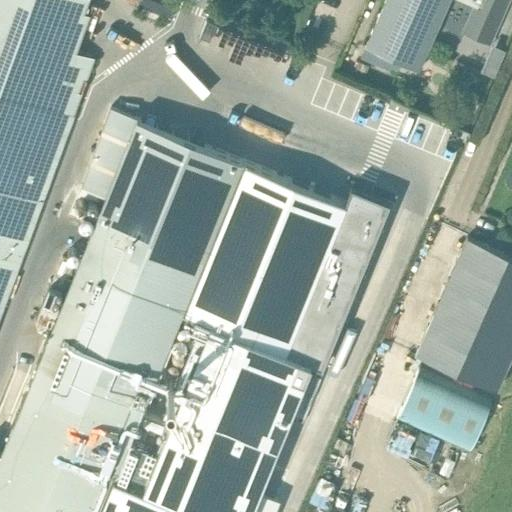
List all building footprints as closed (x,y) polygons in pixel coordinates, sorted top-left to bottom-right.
[(0,0),(0,317),(75,114),(96,57),(76,50),(90,12),(84,10),(87,0),(0,0)] [(141,0),(140,2),(154,7),(161,10),(166,12),(170,0),(141,0)] [(384,0),(364,44),(402,61),(397,71),(412,78),(416,67),(419,68),(449,0),(463,0),(472,4),(461,30),(490,44),(509,0),(384,0)] [(82,185),(100,192),(105,194),(134,114),(110,106),(82,185)] [(105,194),(2,448),(0,447),(0,511),(98,511),(182,307),(242,158),(137,115),(105,194)] [(252,511),(313,362),(321,365),(322,363),(385,209),(349,195),(347,194),(346,197),(242,158),(182,307),(212,320),(146,487),(114,474),(98,511),(252,511)] [(497,388),(511,354),(511,254),(466,234),(414,351),(497,388)] [(51,282),(63,287),(74,259),(63,254),(51,282)] [(470,447),(491,398),(418,366),(397,416),(470,447)] [(153,395),(135,439),(153,447),(172,402),(153,395)]
